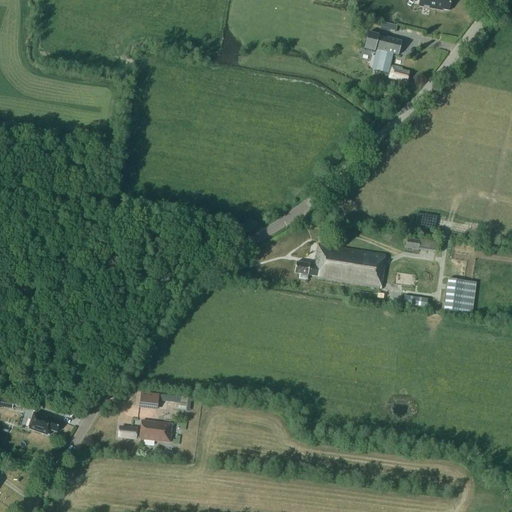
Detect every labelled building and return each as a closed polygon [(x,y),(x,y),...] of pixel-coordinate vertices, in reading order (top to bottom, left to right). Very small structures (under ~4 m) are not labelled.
[(419,0),(418,7),(423,8),(428,9),(429,8),(441,11),(442,10),(449,11),(450,0),(419,0)] [(396,33),(398,27),(382,22),(381,29),(396,33)] [(379,36),(368,33),(364,49),(374,52),(375,50),(381,51),(376,71),(388,74),(388,73),(389,67),(393,54),(398,56),(402,42),(378,36),(379,36)] [(392,68),(389,67),(388,73),(390,74),(389,78),(406,83),(409,72),(401,70),(402,69),(392,66),(392,68)] [(407,239),(405,248),(418,250),(420,241),(407,239)] [(385,255),(318,244),(315,265),(296,262),(294,273),(300,274),(299,278),(307,279),(308,275),(317,277),(316,278),(380,288),(385,255)] [(475,282),(448,278),(444,309),(471,313),(475,282)] [(427,299),(403,296),(402,303),(426,306),(427,299)] [(159,395),(140,392),(138,408),(157,411),(159,395)] [(161,395),(160,401),(180,403),(180,397),(161,395)] [(12,410),(11,413),(23,416),(26,401),(14,399),(13,403),(12,410)] [(1,401),(0,404),(0,407),(12,410),(13,403),(1,401)] [(34,412),(28,429),(48,436),(50,430),(56,433),(60,423),(53,420),(54,419),(34,412)] [(171,425),(141,421),(140,431),(136,431),(136,429),(128,428),(128,429),(119,428),(118,437),(130,439),(131,440),(133,440),(134,439),(135,439),(135,437),(139,438),(139,440),(169,443),(171,425)]
